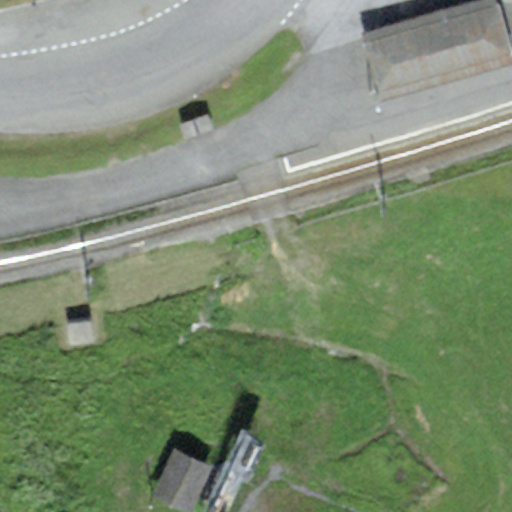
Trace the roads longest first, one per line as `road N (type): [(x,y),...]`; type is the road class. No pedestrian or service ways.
road 1 (unclassified): [(265,0),(187,50),(88,84),(0,97)]
road 2 (track): [(247,136),(291,260)]
